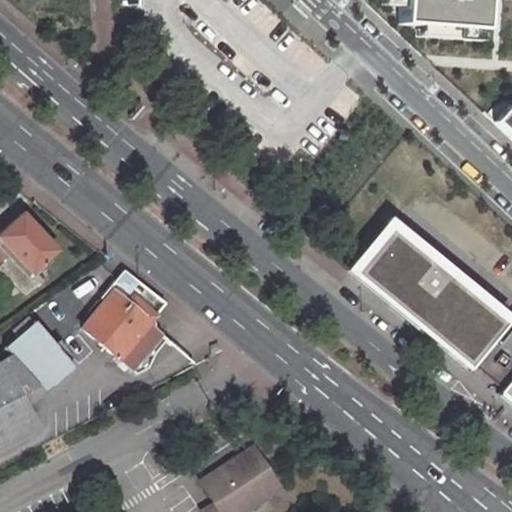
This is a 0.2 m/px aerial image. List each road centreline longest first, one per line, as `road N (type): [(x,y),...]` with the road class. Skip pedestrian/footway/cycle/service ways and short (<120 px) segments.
road 1 (primary): [(511,458),(0,36)]
road 2 (primary): [(0,122),(478,511)]
road 3 (residential): [(314,0),(511,185)]
